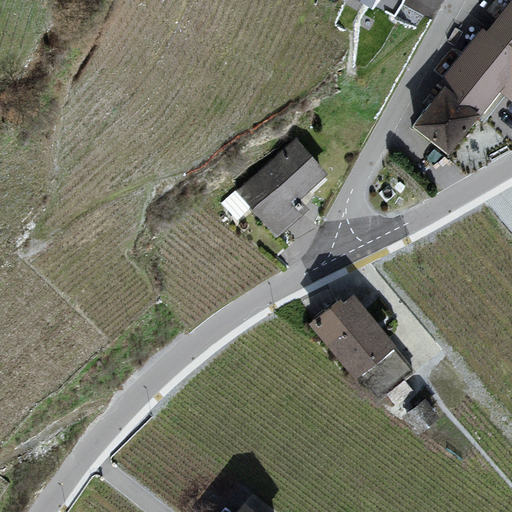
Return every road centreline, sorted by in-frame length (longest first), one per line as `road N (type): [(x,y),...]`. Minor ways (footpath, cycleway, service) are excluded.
road 1 (unclassified): [(341,259),(270,293),(186,352),(108,428),(46,511)]
road 2 (residential): [(341,259),(365,160),(455,0)]
road 3 (unclassified): [(511,166),(341,259)]
